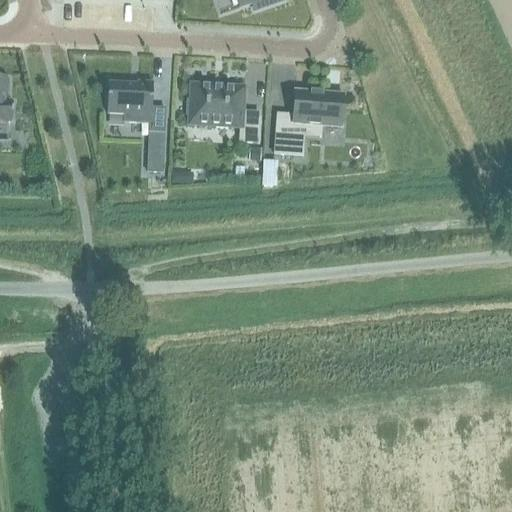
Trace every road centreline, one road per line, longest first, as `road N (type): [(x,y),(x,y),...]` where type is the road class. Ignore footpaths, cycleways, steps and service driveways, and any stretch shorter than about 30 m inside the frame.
road 1 (unclassified): [(0,290),(193,287),(511,256)]
road 2 (residential): [(323,0),(326,43),(305,52),(30,33)]
road 3 (track): [(90,292),(112,511)]
